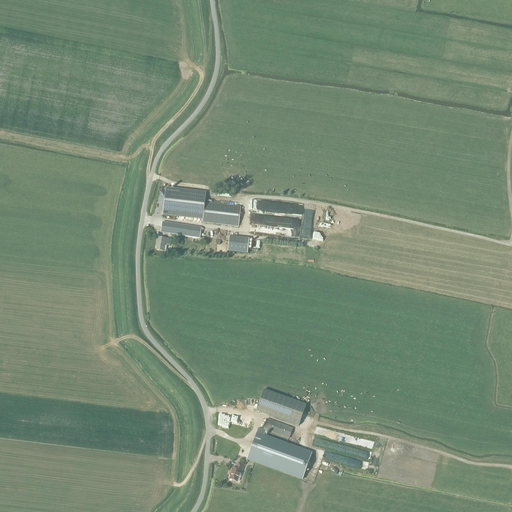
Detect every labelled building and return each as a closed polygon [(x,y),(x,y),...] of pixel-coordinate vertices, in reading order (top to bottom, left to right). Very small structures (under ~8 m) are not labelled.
[(206,193),(166,188),(162,214),(203,219),(205,203),(206,193)] [(254,200),(253,209),(269,212),(270,204),(266,204),(266,206),(261,205),(262,201),(254,200)] [(202,222),(238,227),(241,207),(205,203),(203,219),(202,222)] [(161,232),(199,238),(201,228),(162,222),(161,232)] [(226,251),(245,253),(247,239),(228,236),(226,251)] [(156,250),(163,251),(164,244),(170,245),(171,239),(158,237),(156,250)] [(256,411),(299,426),(306,405),(264,390),(256,411)] [(243,418),(242,426),(250,427),(251,419),(243,418)] [(264,429),(289,438),(292,429),(267,420),(264,429)] [(247,459),(255,461),(301,479),(310,453),(263,437),(265,433),(258,430),(247,459)] [(368,451),(340,445),(340,448),(339,447),(338,452),(366,457),(368,451)] [(330,454),(329,462),(358,466),(359,459),(330,454)] [(229,479),(237,482),(240,471),(242,472),(244,465),(238,463),(236,469),(232,468),(230,475),(229,479)]
